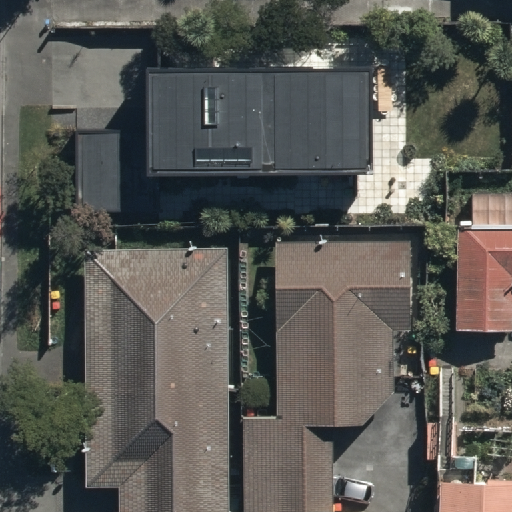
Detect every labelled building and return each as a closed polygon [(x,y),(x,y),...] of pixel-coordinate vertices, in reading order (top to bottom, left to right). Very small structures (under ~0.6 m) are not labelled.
[(369,178),(368,74),(147,77),(147,130),(78,131),(79,220),(157,219),(157,181),(369,178)] [(511,232),(456,233),(456,342),(511,341),(511,289),(511,232)] [(334,511),(334,440),(363,440),(391,405),(389,340),(414,340),(412,250),(273,253),(276,419),(244,420),(246,511),(334,511)] [(233,511),(231,261),(90,263),(93,500),(126,499),(125,511),(233,511)] [(511,511),(511,493),(442,491),(441,511),(511,511)]
